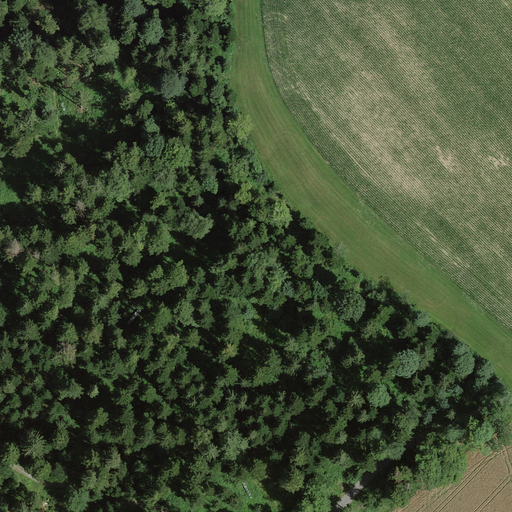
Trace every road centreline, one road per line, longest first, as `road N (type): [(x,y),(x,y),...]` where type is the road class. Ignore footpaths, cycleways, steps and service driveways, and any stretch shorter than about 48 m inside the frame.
road 1 (track): [(283,511),(218,432),(195,371),(99,188),(0,76)]
road 2 (unclassified): [(511,396),(400,449),(334,511)]
road 3 (track): [(0,458),(33,478),(162,511)]
